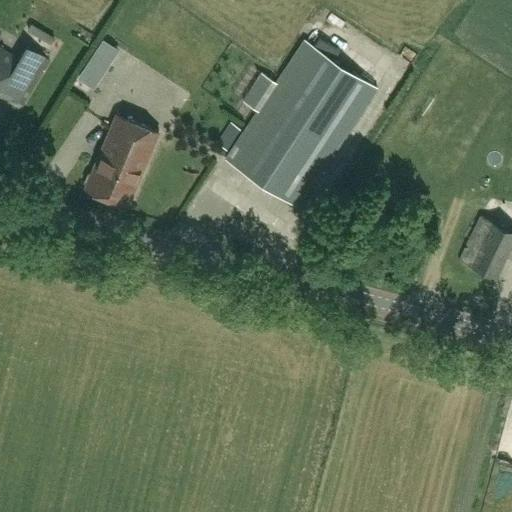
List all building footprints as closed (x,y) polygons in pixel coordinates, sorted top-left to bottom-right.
[(305,39),(227,157),(299,205),(377,87),(305,39)] [(0,91),(18,103),(48,56),(27,43),(20,56),(0,44),(0,91)] [(92,57),(83,71),(97,80),(106,67),(92,57)] [(127,205),(159,130),(118,112),(92,173),(88,173),(85,181),(87,183),(86,187),(127,205)] [(495,275),(511,241),(511,228),(481,213),(459,258),(495,275)]
